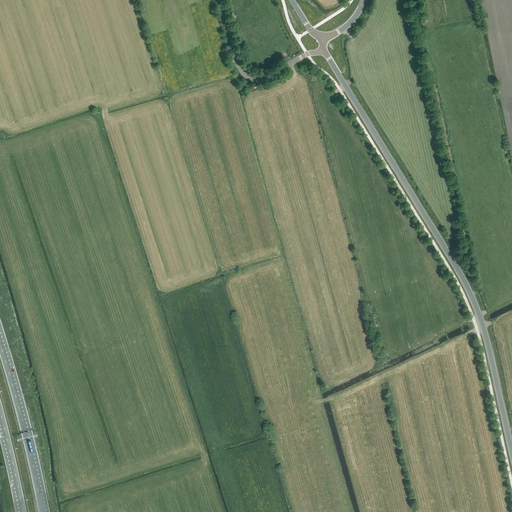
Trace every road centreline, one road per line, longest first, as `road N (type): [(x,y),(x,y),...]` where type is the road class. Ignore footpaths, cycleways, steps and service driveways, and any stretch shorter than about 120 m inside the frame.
road 1 (tertiary): [(323,50),(465,282),(511,453)]
road 2 (trunk): [(42,511),(0,341)]
road 3 (unclassified): [(323,50),(264,78),(249,77),(220,0)]
